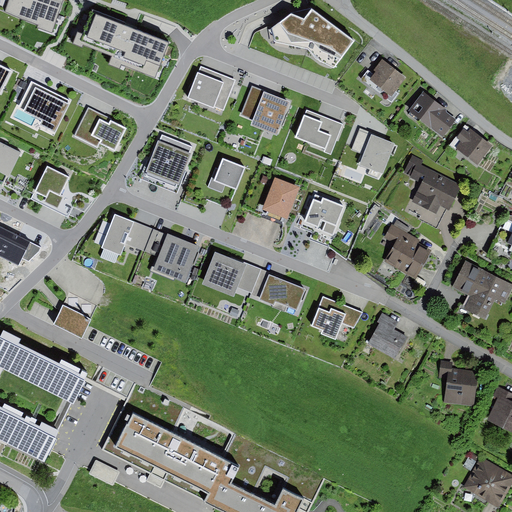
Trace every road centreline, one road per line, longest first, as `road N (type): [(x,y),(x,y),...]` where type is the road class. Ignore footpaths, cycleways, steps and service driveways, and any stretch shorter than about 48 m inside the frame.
road 1 (unclassified): [(111,192),(385,299)]
road 2 (unclassified): [(336,0),(511,141)]
road 3 (unclassified): [(355,109),(193,47)]
road 4 (unclassified): [(149,120),(0,46)]
road 5 (unclassified): [(45,503),(106,394)]
